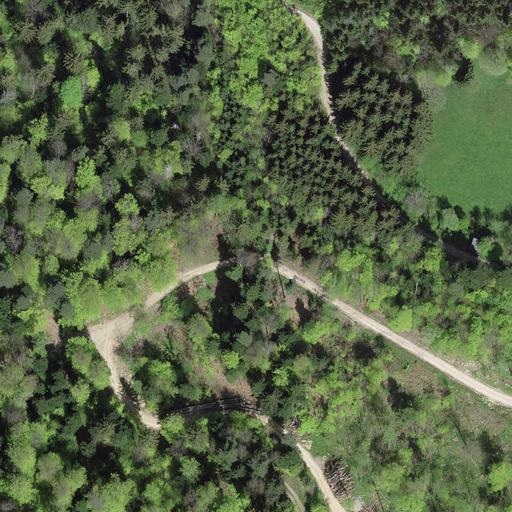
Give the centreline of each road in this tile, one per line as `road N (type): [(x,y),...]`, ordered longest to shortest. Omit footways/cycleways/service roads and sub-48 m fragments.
road 1 (track): [(511,401),(264,261),(206,267),(120,324),(0,365)]
road 2 (track): [(267,0),(311,24),(334,132),(365,179),(410,227),(511,274)]
road 3 (track): [(98,333),(114,384),(136,416),(157,423),(210,414),(263,418),(313,464),(339,511)]
road 4 (track): [(146,420),(157,442),(174,452),(228,452),(262,466),(289,488),(301,511)]
